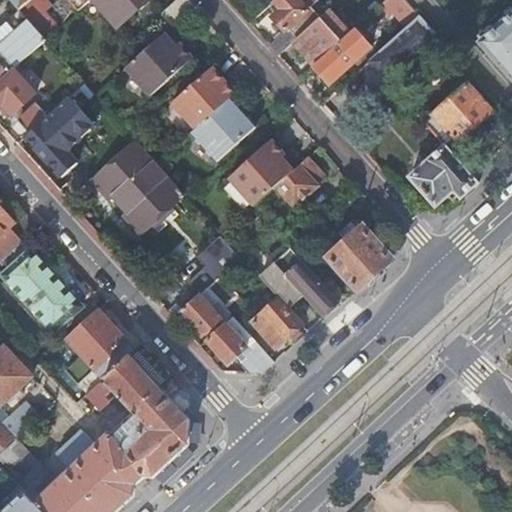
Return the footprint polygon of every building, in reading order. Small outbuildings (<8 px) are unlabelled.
[(8,0),(19,11),(31,0),(8,0)] [(31,0),(19,11),(23,15),(45,41),(46,41),(57,32),(59,30),(44,12),(51,6),(46,0),(31,0)] [(92,0),(91,0),(67,0),(80,11),(92,0)] [(91,0),(92,0),(118,29),(149,0),(91,0)] [(177,0),(160,16),(171,28),(194,8),(187,0),(177,0)] [(269,45),(278,56),(297,39),(317,21),(321,17),(312,8),(319,1),(318,0),(276,0),(274,3),(281,11),(272,19),(284,32),(276,39),(269,45)] [(406,2),(403,0),(389,0),(386,3),(395,12),(406,2)] [(395,12),(408,27),(419,17),(406,2),(395,12)] [(317,21),(297,39),(308,51),(304,55),(310,61),(316,67),(350,36),(328,11),(321,17),(317,21)] [(0,82),(13,70),(45,41),(23,15),(2,34),(8,39),(0,46),(0,82)] [(511,15),(495,30),(482,42),(480,43),(511,79),(511,15)] [(408,27),(370,62),(381,75),(390,67),(399,78),(420,58),(416,54),(436,36),(419,17),(408,27)] [(479,38),(482,42),(495,30),(492,26),(479,38)] [(370,48),(355,31),(350,36),(316,67),(323,75),(331,83),(370,48)] [(163,35),(126,69),(150,97),(192,59),(178,44),(175,48),(170,43),(163,35)] [(174,39),(170,43),(175,48),(178,44),(174,39)] [(13,70),(0,82),(0,112),(7,120),(35,94),(13,70)] [(190,134),(191,133),(229,100),(230,99),(220,88),(207,73),(167,108),(190,134)] [(434,116),(426,124),(446,146),(454,139),(459,144),(476,129),(493,113),(467,84),(433,115),(434,116)] [(229,100),(191,133),(217,162),(255,129),(242,114),(229,100)] [(17,122),(28,134),(47,117),(36,105),(17,122)] [(273,190),(292,172),(285,165),(281,160),(285,157),(271,141),(229,179),(254,207),(273,190)] [(162,215),(184,195),(137,143),(93,183),(109,202),(114,198),(127,212),(122,216),(139,235),(162,215)] [(474,178),(446,146),(411,178),(436,208),(452,195),(455,192),(457,194),(474,178)] [(287,159),(285,157),(281,160),(285,165),(289,162),(287,159)] [(323,174),(308,158),(292,172),(273,190),(280,198),(284,194),(295,206),(316,187),(313,183),(323,174)] [(475,177),(474,178),(457,194),(462,199),(479,182),(475,177)] [(0,262),(22,242),(9,228),(14,224),(4,213),(0,208),(0,262)] [(354,289),(390,257),(364,228),(328,260),(354,289)] [(188,284),(200,296),(208,289),(221,277),(232,267),(241,259),(230,247),(228,245),(220,236),(197,258),(206,267),(188,284)] [(291,249),(260,277),(280,300),(289,310),(304,296),(323,318),(331,311),(339,303),(320,282),(295,254),(291,249)] [(54,334),(82,309),(56,280),(30,252),(2,278),(54,334)] [(392,260),(390,257),(354,289),(357,293),(374,277),(392,260)] [(206,267),(197,258),(179,274),(188,284),(206,267)] [(245,282),(232,267),(221,277),(234,292),(245,282)] [(221,277),(208,289),(225,308),(238,296),(234,292),(221,277)] [(200,296),(181,313),(192,325),(203,337),(221,320),(200,296)] [(289,310),(280,300),(254,323),(277,349),(283,344),(291,337),(294,341),(303,334),(300,330),(303,327),(289,310)] [(116,332),(97,311),(67,340),(82,356),(66,371),(88,394),(103,380),(129,357),(135,352),(116,332)] [(262,349),(233,317),(206,341),(217,353),(229,365),(234,361),(241,368),(262,349)] [(0,407),(32,378),(3,346),(0,348),(0,407)] [(275,363),(262,349),(241,368),(245,373),(263,373),(275,363)] [(163,395),(129,357),(103,380),(88,394),(84,398),(99,413),(118,396),(134,414),(107,438),(144,478),(153,478),(187,446),(188,423),(163,395)] [(86,407),(80,401),(76,405),(82,411),(86,407)] [(1,427),(0,425),(0,453),(39,415),(33,409),(27,403),(9,419),(1,427)] [(9,419),(0,409),(0,425),(1,427),(9,419)] [(115,511),(133,496),(133,487),(97,448),(82,432),(58,455),(72,470),(41,500),(33,492),(30,489),(29,490),(26,493),(36,504),(43,511),(115,511)] [(141,481),(144,478),(107,438),(104,442),(97,448),(133,487),(136,484),(141,481)] [(28,452),(16,439),(0,454),(0,460),(10,470),(28,452)] [(28,452),(10,470),(21,482),(37,467),(40,464),(28,452)] [(47,478),(37,467),(21,482),(29,490),(30,489),(33,492),(47,478)] [(43,511),(36,505),(26,493),(5,511),(43,511)]
